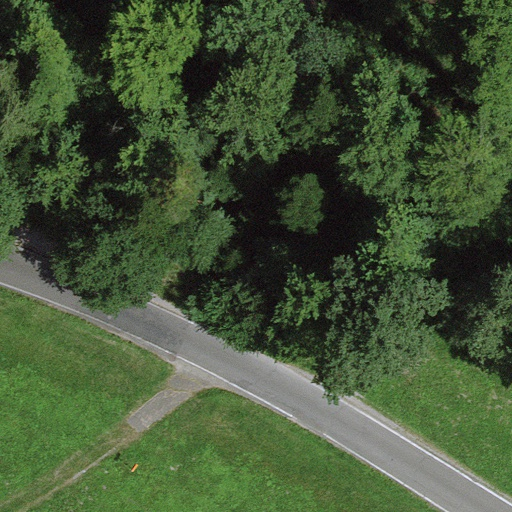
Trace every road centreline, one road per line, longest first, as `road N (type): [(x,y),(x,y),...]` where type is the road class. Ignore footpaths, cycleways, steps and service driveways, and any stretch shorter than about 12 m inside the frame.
road 1 (unclassified): [(0,263),(283,389),(474,511)]
road 2 (track): [(0,511),(171,407),(217,357)]
